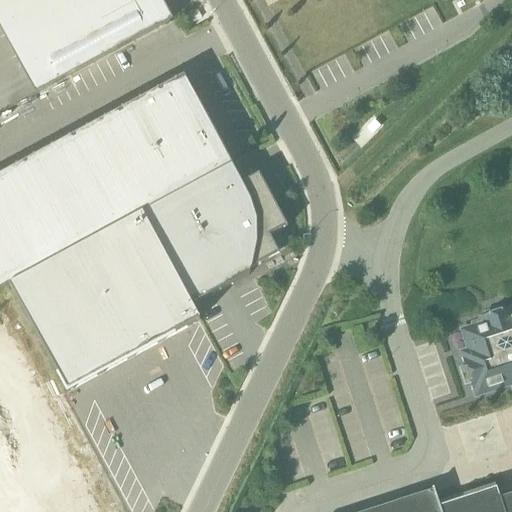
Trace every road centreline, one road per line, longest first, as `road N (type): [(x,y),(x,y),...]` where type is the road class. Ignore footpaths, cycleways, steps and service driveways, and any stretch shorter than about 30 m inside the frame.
road 1 (residential): [(202,511),(302,300),(322,239)]
road 2 (residential): [(322,239),(317,177),(223,0)]
road 3 (unclassified): [(382,257),(393,218),(426,174),(511,127)]
